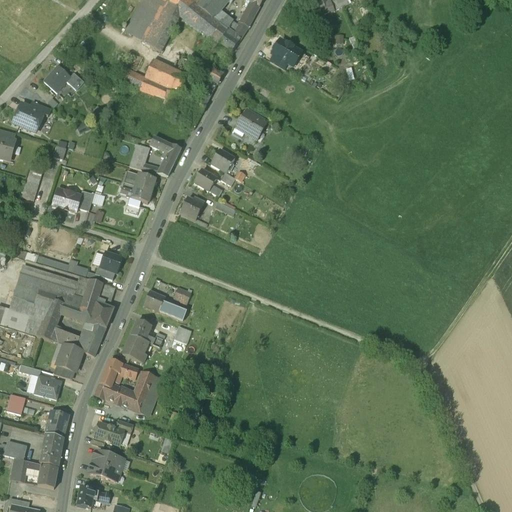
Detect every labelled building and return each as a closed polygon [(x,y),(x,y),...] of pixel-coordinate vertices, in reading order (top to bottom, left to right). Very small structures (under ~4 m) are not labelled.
[(146,0),(126,35),(149,48),(168,15),(164,9),(161,4),(156,2),(156,0),(146,0)] [(211,19),(198,8),(189,1),(187,0),(172,0),(167,6),(164,9),(168,15),(149,48),(159,54),(160,53),(161,51),(180,17),(201,34),(202,33),(211,19)] [(203,1),(202,0),(189,0),(189,1),(198,8),(203,1)] [(204,0),(203,1),(198,8),(211,19),(212,19),(218,12),(227,0),(204,0)] [(263,0),(247,0),(251,2),(246,13),(254,17),(263,0)] [(328,5),(325,0),(316,0),(323,16),(333,12),(329,4),(328,5)] [(348,0),(336,0),(329,4),(333,12),(350,3),(349,0),(348,0)] [(233,22),(221,13),(218,12),(212,19),(227,31),(232,24),(233,22)] [(237,28),(232,24),(227,31),(219,45),(231,54),(248,29),(254,17),(246,13),(244,12),(241,17),(243,18),(237,28)] [(212,19),(211,19),(202,33),(219,45),(227,31),(212,19)] [(291,49),(287,46),(287,45),(286,46),(280,42),(277,47),(275,45),(272,50),(274,52),(272,56),(273,57),(287,65),(293,69),(301,55),(292,49),(293,49),(292,48),(291,49)] [(287,65),(273,57),(270,63),(284,71),(287,65)] [(223,76),(188,58),(186,62),(182,60),(179,67),(181,68),(178,74),(186,78),(188,71),(199,76),(194,85),(199,87),(202,89),(203,88),(212,93),(216,85),(218,86),(223,76)] [(178,74),(152,63),(144,77),(124,70),(120,79),(165,100),(165,99),(180,104),(184,94),(184,93),(180,92),(186,78),(178,74)] [(70,80),(57,68),(43,83),(57,96),(67,85),(76,93),(83,85),(74,77),(70,80)] [(186,90),(184,93),(198,99),(202,89),(199,87),(196,95),(186,90)] [(191,97),(187,107),(193,110),(201,113),(202,114),(212,93),(203,88),(202,89),(198,99),(197,100),(191,97)] [(184,94),(180,104),(187,107),(191,97),(184,94)] [(58,106),(49,97),(45,102),(53,110),(58,106)] [(51,112),(34,105),(32,111),(32,112),(48,118),(51,112)] [(32,111),(22,107),(20,108),(19,111),(20,112),(14,126),(31,133),(34,126),(38,127),(43,117),(47,119),(48,118),(32,112),(32,111)] [(265,123),(246,112),(237,127),(237,128),(245,133),(243,135),(244,135),(254,141),(265,123)] [(89,131),(86,124),(76,128),(79,135),(89,131)] [(245,133),(237,128),(237,127),(235,126),(230,134),(241,140),(244,135),(243,135),(245,133)] [(16,136),(4,133),(2,140),(14,143),(16,136)] [(2,140),(0,139),(0,160),(9,163),(15,143),(14,143),(2,140)] [(180,151),(154,139),(150,147),(164,154),(161,160),(165,162),(161,168),(170,173),(180,151)] [(149,150),(137,147),(130,169),(142,172),(144,167),(149,150)] [(53,159),(63,162),(66,151),(56,148),(53,159)] [(234,161),(219,152),(211,167),(224,175),(226,176),(234,161)] [(170,173),(161,168),(160,171),(144,167),(142,172),(167,179),(170,173)] [(42,175),(30,172),(27,182),(38,186),(42,175)] [(216,181),(201,172),(194,185),(208,194),(212,188),(216,181)] [(139,177),(127,173),(123,185),(135,189),(139,177)] [(245,177),(239,173),(234,181),(240,185),(245,177)] [(226,176),(224,175),(220,182),(230,188),(234,181),(226,176)] [(155,182),(139,177),(135,189),(151,194),(155,182)] [(38,186),(27,182),(21,199),(33,202),(38,186)] [(135,189),(123,185),(120,197),(131,200),(135,189)] [(212,188),(208,194),(218,200),(222,193),(212,188)] [(151,194),(135,189),(131,200),(148,205),(151,194)] [(81,198),(58,191),(53,208),(75,215),(77,210),(81,198)] [(82,193),(81,198),(77,210),(89,214),(94,197),(82,193)] [(194,200),(192,203),(187,200),(180,216),(206,228),(207,226),(196,221),(204,205),(194,200)] [(229,210),(218,204),(215,211),(226,216),(229,210)] [(104,213),(97,211),(94,222),(101,223),(104,213)] [(122,261),(105,254),(100,268),(98,268),(95,276),(112,282),(115,275),(116,276),(122,261)] [(65,275),(72,277),(74,271),(68,268),(65,275)] [(74,286),(23,270),(20,282),(71,297),(74,286)] [(97,277),(87,274),(84,281),(88,282),(95,284),(97,277)] [(88,282),(83,302),(73,299),(70,309),(71,309),(68,318),(90,325),(97,301),(102,286),(95,284),(88,282)] [(114,290),(102,286),(97,301),(105,304),(109,306),(114,290)] [(66,302),(38,293),(38,294),(25,290),(19,304),(25,307),(25,309),(58,321),(66,302)] [(191,296),(177,290),(173,301),(180,303),(179,306),(186,309),(191,296)] [(165,300),(149,293),(143,308),(159,315),(159,314),(180,323),(183,316),(162,307),(165,300)] [(105,304),(97,301),(90,325),(94,326),(94,331),(104,334),(113,311),(104,308),(105,304)] [(30,319),(0,309),(0,326),(37,338),(43,323),(30,319)] [(37,338),(37,339),(50,343),(56,328),(43,323),(37,338)] [(151,329),(137,323),(130,338),(145,345),(147,339),(151,329)] [(61,330),(56,328),(50,343),(55,345),(56,344),(60,334),(61,330)] [(191,333),(178,329),(174,342),(186,346),(191,333)] [(80,341),(76,351),(82,354),(94,358),(103,337),(93,334),(84,332),(80,341)] [(80,341),(60,334),(56,344),(64,347),(76,351),(80,341)] [(154,342),(152,348),(159,351),(165,339),(157,335),(154,342)] [(145,345),(130,338),(125,350),(128,352),(125,358),(142,366),(146,358),(143,357),(148,346),(145,345)] [(154,342),(147,339),(145,345),(148,346),(152,348),(154,342)] [(76,351),(64,347),(56,367),(73,373),(75,374),(82,354),(76,351)] [(138,372),(109,362),(105,372),(116,375),(134,381),(134,380),(138,372)] [(73,373),(56,367),(53,376),(70,381),(73,373)] [(41,372),(26,368),(24,375),(39,379),(39,378),(41,372)] [(116,375),(105,372),(99,386),(110,390),(112,386),(116,375)] [(144,374),(138,372),(134,380),(140,382),(144,374)] [(154,378),(144,374),(140,382),(140,383),(135,396),(130,409),(139,413),(140,413),(154,378)] [(39,378),(39,379),(34,396),(57,402),(62,384),(39,378)] [(161,381),(154,378),(140,413),(139,413),(137,418),(144,421),(161,381)] [(110,390),(99,386),(94,398),(92,406),(101,409),(105,399),(130,409),(135,396),(112,386),(110,390)] [(25,400),(11,396),(7,412),(21,416),(25,400)] [(69,418),(51,413),(46,436),(63,440),(69,418)] [(133,427),(118,422),(115,431),(124,434),(123,435),(130,437),(133,427)] [(109,429),(104,427),(99,426),(97,430),(96,435),(94,439),(94,440),(105,443),(108,444),(109,445),(110,445),(119,448),(120,445),(123,435),(124,434),(115,431),(114,431),(114,430),(113,430),(110,429),(109,429)] [(130,437),(123,435),(120,445),(127,447),(130,437)] [(46,436),(45,444),(55,446),(54,446),(62,448),(63,440),(46,436)] [(105,443),(94,440),(94,439),(92,445),(103,449),(105,443)] [(27,449),(8,444),(7,447),(1,446),(0,451),(0,455),(4,457),(20,461),(20,462),(24,462),(27,449)] [(62,448),(54,446),(55,446),(45,444),(40,466),(58,470),(62,448)] [(122,461),(97,453),(93,464),(121,473),(123,467),(121,464),(122,461)] [(20,461),(12,459),(10,473),(12,474),(12,473),(19,474),(20,462),(20,461)] [(24,462),(20,462),(19,474),(26,475),(27,470),(28,463),(24,462)] [(58,471),(42,468),(42,467),(28,463),(27,470),(41,472),(38,487),(54,490),(58,471)] [(121,473),(93,464),(90,475),(115,483),(116,480),(119,479),(121,473)] [(19,474),(12,473),(12,474),(11,482),(24,484),(26,475),(19,474)] [(95,493),(80,490),(77,507),(91,510),(93,502),(108,505),(109,504),(111,505),(111,503),(109,503),(110,496),(94,493),(95,493)] [(29,506),(9,501),(8,509),(12,509),(12,508),(28,511),(29,506)]
